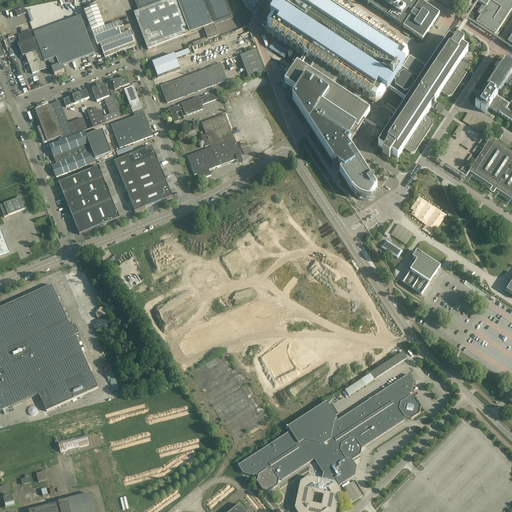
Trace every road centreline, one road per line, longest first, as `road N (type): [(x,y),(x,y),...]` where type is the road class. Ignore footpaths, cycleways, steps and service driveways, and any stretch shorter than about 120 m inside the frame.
road 1 (tertiary): [(283,153),(298,162),(406,328),(470,395)]
road 2 (unclassified): [(190,206),(136,66),(14,107)]
road 3 (unknown): [(290,154),(292,119),(255,25),(268,0)]
road 4 (unclassified): [(356,511),(470,395)]
road 5 (unclassified): [(71,254),(14,107)]
road 6 (unknown): [(349,0),(419,46),(432,42),(452,14)]
road 7 (tertiary): [(190,206),(71,254)]
road 8 (unknown): [(181,64),(228,49),(229,39),(179,61)]
